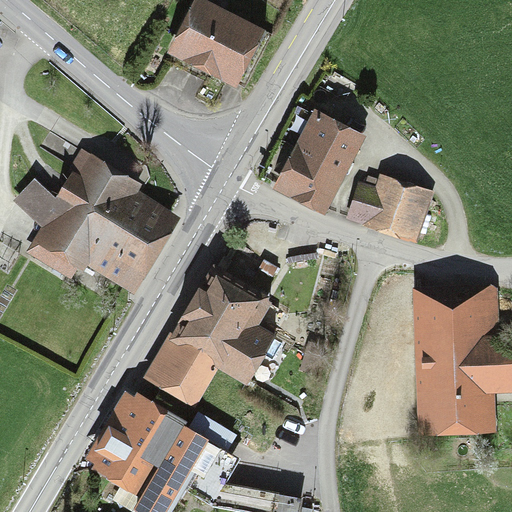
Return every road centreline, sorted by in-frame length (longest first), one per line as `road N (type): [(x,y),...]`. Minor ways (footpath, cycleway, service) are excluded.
road 1 (secondary): [(225,179),(28,511)]
road 2 (unclassified): [(511,266),(411,251),(225,179)]
road 3 (tertiary): [(8,0),(225,179)]
road 4 (secondary): [(225,179),(333,0)]
